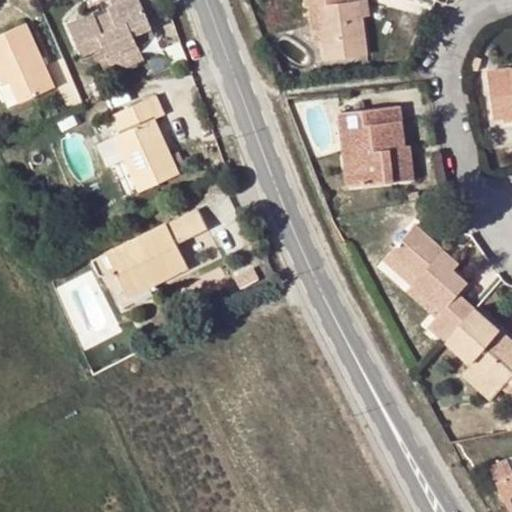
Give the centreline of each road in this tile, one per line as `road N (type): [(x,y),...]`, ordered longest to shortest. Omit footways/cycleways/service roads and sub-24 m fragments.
road 1 (tertiary): [(212,0),(259,132),(382,405)]
road 2 (residential): [(511,202),(470,144),(460,40),(511,15)]
road 3 (tertiary): [(456,511),(382,405)]
